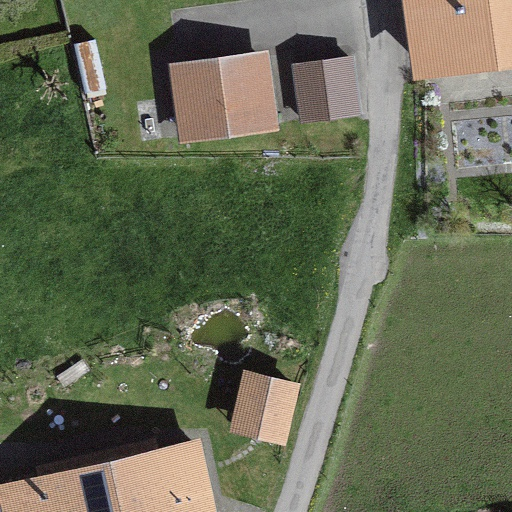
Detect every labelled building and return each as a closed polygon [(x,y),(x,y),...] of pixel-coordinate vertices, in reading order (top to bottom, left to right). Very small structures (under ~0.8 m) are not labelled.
[(511,0),(412,0),(421,65),(511,54),(511,0)] [(260,56),(177,67),(186,135),(269,124),(260,56)] [(357,112),(349,57),(295,65),(302,120),(357,112)] [(281,428),(292,384),(249,373),(238,417),(281,428)] [(209,511),(194,443),(5,489),(10,511),(209,511)]
